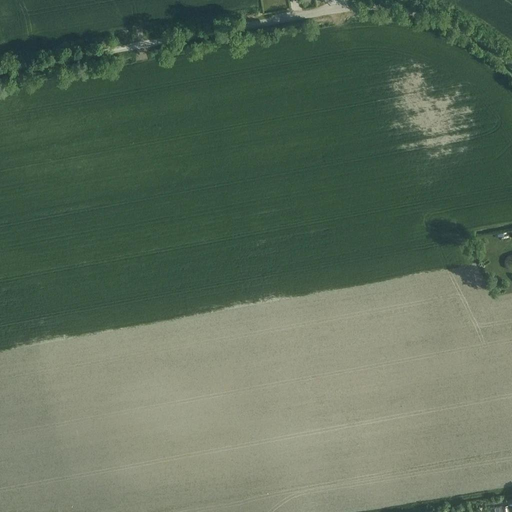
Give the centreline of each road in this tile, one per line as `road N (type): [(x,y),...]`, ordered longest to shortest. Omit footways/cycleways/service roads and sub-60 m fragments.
road 1 (unclassified): [(0,72),(332,10)]
road 2 (unclassified): [(511,66),(452,23),(402,11),(332,10)]
